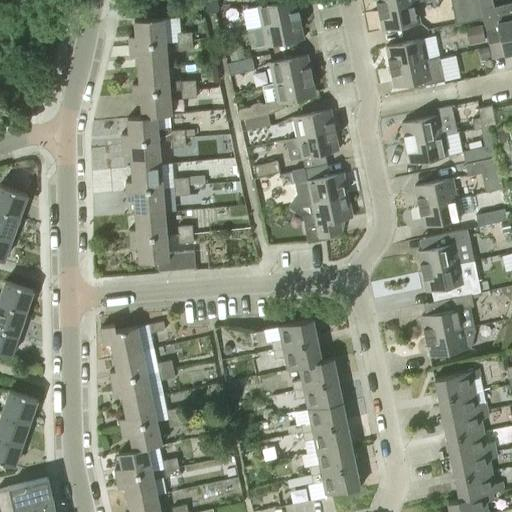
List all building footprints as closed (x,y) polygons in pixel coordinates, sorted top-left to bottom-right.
[(201,0),(204,14),(219,10),(219,8),(220,7),(219,0),(201,0)] [(262,25),(299,18),(295,0),(280,0),(258,5),(262,25)] [(377,0),(379,9),(416,2),(423,0),(377,0)] [(482,8),(479,0),(451,0),(456,24),(484,18),(482,8)] [(511,52),(511,1),(495,5),(493,0),(479,0),(482,8),(484,18),(485,24),(490,48),(492,56),(504,54),(511,52)] [(416,2),(379,9),(383,30),(420,22),(416,2)] [(299,18),(262,25),(267,46),(303,38),(299,18)] [(129,37),(130,47),(166,44),(163,20),(134,22),(135,37),(129,37)] [(469,44),(486,40),(482,24),(465,27),(469,44)] [(178,41),(193,40),(192,31),(177,33),(178,41)] [(429,58),(425,37),(386,45),(391,66),(429,58)] [(193,42),(178,43),(179,52),(194,50),(193,42)] [(166,44),(130,47),(131,57),(137,56),(138,71),(168,68),(166,44)] [(231,60),(245,57),(242,45),(229,48),(231,60)] [(478,48),(480,60),(490,58),(488,46),(478,48)] [(270,61),(274,82),(311,74),(307,54),(270,61)] [(441,56),(429,58),(391,66),(395,86),(425,80),(425,85),(446,81),(441,56)] [(230,74),(255,69),(252,57),(228,62),(230,74)] [(168,68),(138,71),(140,85),(133,86),(134,96),(170,92),(170,90),(182,89),(196,88),(196,80),(182,80),(182,79),(169,80),(168,68)] [(278,100),(265,103),(262,103),(259,102),(253,103),(250,105),(250,106),(238,108),(240,119),(245,117),(268,113),(283,107),(282,102),(315,95),(311,74),(274,82),(278,100)] [(196,88),(182,89),(182,97),(197,96),(196,88)] [(170,92),(134,96),(135,105),(141,105),(142,118),(157,117),(172,115),(170,92)] [(475,128),(496,123),(492,105),(479,108),(481,117),(473,119),(475,128)] [(293,116),(297,136),(334,129),(330,108),(293,116)] [(247,129),(271,124),(268,113),(245,117),(247,129)] [(443,135),(439,114),(402,122),(406,142),(443,135)] [(157,117),(142,118),(127,119),(128,132),(122,133),(123,142),(159,139),(172,138),(186,137),(185,129),(171,130),(171,128),(158,128),(157,117)] [(498,139),(510,137),(508,125),(496,127),(498,139)] [(463,151),(466,163),(497,157),(490,126),(482,128),(486,146),(463,151)] [(300,147),(302,157),(339,150),(334,129),(297,136),(286,139),(288,149),(300,147)] [(443,135),(406,142),(411,163),(448,155),(443,135)] [(186,137),(172,138),(172,146),(186,145),(186,137)] [(159,139),(123,142),(124,153),(130,153),(131,167),(161,164),(159,139)] [(497,157),(466,163),(468,175),(482,172),(486,192),(504,188),(497,157)] [(257,176),(280,171),(278,160),(254,164),(257,176)] [(311,202),(348,194),(343,172),(330,175),(327,163),(304,168),(292,170),(297,193),(289,206),(311,202)] [(161,164),(131,167),(132,181),(126,181),(127,191),(163,188),(161,164)] [(174,177),(175,186),(190,184),(206,183),(206,174),(189,176),(174,177)] [(420,205),(456,198),(452,177),(415,185),(420,205)] [(0,184),(0,209),(20,216),(28,194),(0,184)] [(190,184),(175,186),(176,195),(191,194),(190,184)] [(163,188),(127,191),(128,201),(134,200),(135,214),(165,211),(163,188)] [(311,202),(315,223),(304,225),(307,240),(341,232),(339,219),(352,217),(348,194),(311,202)] [(461,219),(456,198),(420,205),(424,226),(461,219)] [(20,216),(0,209),(0,233),(12,238),(20,216)] [(478,226),(507,220),(507,218),(506,212),(505,209),(476,215),(478,226)] [(165,211),(135,214),(136,228),(130,228),(131,238),(167,235),(165,211)] [(511,231),(511,230),(511,221),(500,222),(500,229),(505,232),(511,231)] [(178,225),(179,234),(193,233),(193,224),(178,225)] [(423,271),(474,260),(468,228),(425,237),(428,248),(419,250),(423,271)] [(12,238),(0,233),(0,258),(4,260),(12,238)] [(193,233),(179,234),(179,242),(194,241),(193,233)] [(167,235),(131,238),(132,249),(138,248),(139,264),(158,262),(159,272),(195,268),(194,252),(169,254),(167,235)] [(474,260),(423,271),(427,291),(462,284),(464,295),(471,294),(481,292),(474,260)] [(5,281),(0,295),(0,304),(26,313),(33,290),(5,281)] [(481,290),(489,289),(487,281),(479,282),(481,290)] [(458,309),(459,309),(474,306),(471,294),(464,295),(455,297),(458,309)] [(459,309),(458,309),(455,297),(434,301),(428,302),(430,313),(426,314),(422,315),(426,336),(463,328),(459,309)] [(26,313),(0,304),(0,327),(18,334),(26,313)] [(271,341),(273,349),(317,340),(312,318),(279,325),(281,339),(271,341)] [(150,323),(152,332),(166,329),(164,320),(150,323)] [(114,356),(142,350),(137,326),(116,331),(115,324),(101,327),(104,343),(111,342),(114,356)] [(18,334),(0,327),(0,352),(11,356),(18,334)] [(463,328),(426,336),(430,356),(467,349),(463,328)] [(321,360),(317,340),(273,349),(275,358),(285,356),(287,368),(333,359),(333,357),(321,360)] [(223,346),(222,351),(226,354),(231,353),(233,348),(229,344),(223,346)] [(112,381),(147,374),(159,371),(157,363),(154,348),(142,350),(114,356),(117,370),(110,372),(112,381)] [(157,363),(159,371),(173,368),(171,359),(157,363)] [(333,359),(287,368),(288,370),(299,367),(302,379),(292,381),(293,389),(338,380),(333,359)] [(173,368),(159,371),(161,379),(175,376),(173,368)] [(439,398),(475,391),(472,377),(481,376),(480,368),(435,377),(439,398)] [(124,403),(152,397),(147,374),(112,381),(114,391),(121,389),(124,403)] [(338,380),(293,389),(295,398),(305,396),(308,408),(342,401),(338,380)] [(10,389),(2,412),(30,421),(37,399),(10,389)] [(443,418),(488,409),(487,401),(477,403),(475,391),(439,398),(443,418)] [(122,428),(157,420),(152,397),(124,403),(126,417),(120,418),(122,428)] [(342,401),(308,408),(310,421),(300,423),(302,432),(346,423),(342,401)] [(167,409),(169,417),(183,415),(181,407),(167,409)] [(447,438),(483,431),(481,419),(490,417),(488,409),(443,418),(447,438)] [(30,421),(2,412),(0,417),(0,435),(22,443),(30,421)] [(183,415),(169,417),(170,426),(184,423),(183,415)] [(147,447),(147,448),(162,445),(157,420),(122,428),(124,437),(130,436),(133,450),(147,447)] [(289,435),(302,432),(300,423),(287,426),(289,435)] [(346,423),(302,432),(304,440),(314,438),(317,451),(351,444),(346,423)] [(452,458),(496,449),(495,441),(486,443),(483,431),(447,438),(452,458)] [(22,443),(0,435),(0,460),(14,465),(22,443)] [(351,444),(317,451),(319,463),(309,466),(311,474),(355,465),(351,444)] [(152,471),(147,448),(147,447),(133,450),(118,453),(121,467),(115,469),(116,478),(152,471)] [(456,478),(492,471),(489,459),(498,457),(496,449),(452,458),(456,478)] [(162,460),(164,468),(179,465),(178,457),(162,460)] [(179,465),(164,468),(166,477),(181,474),(179,465)] [(355,465),(311,474),(313,483),(323,481),(325,494),(360,487),(355,465)] [(128,500),(157,494),(152,471),(116,478),(118,488),(125,486),(128,500)] [(460,499),(493,492),(505,489),(503,481),(494,483),(492,471),(456,478),(460,499)] [(0,511),(55,511),(48,477),(0,490),(0,511)] [(450,511),(487,511),(486,501),(494,500),(493,492),(460,499),(448,501),(450,511)] [(261,493),(251,495),(253,504),(258,503),(262,497),(261,493)] [(160,511),(157,494),(128,500),(130,511),(160,511)]
